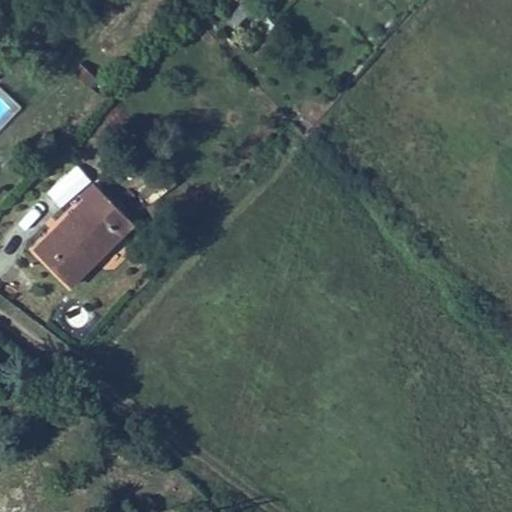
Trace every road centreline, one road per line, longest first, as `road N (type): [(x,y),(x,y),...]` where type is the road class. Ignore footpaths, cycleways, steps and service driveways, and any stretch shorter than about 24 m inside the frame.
road 1 (track): [(294,511),(145,396)]
road 2 (unclassified): [(145,396),(0,278)]
